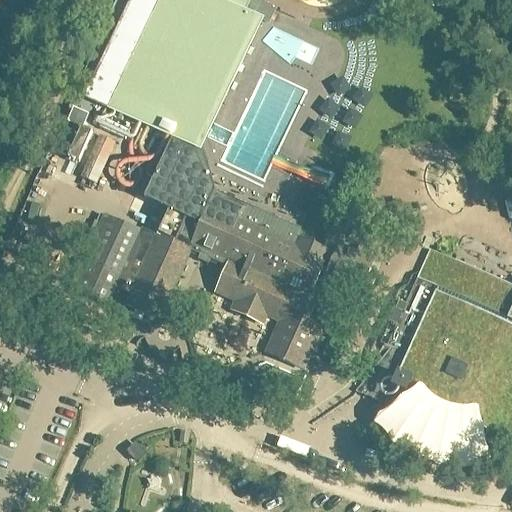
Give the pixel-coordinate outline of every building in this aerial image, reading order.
[(0,0),(0,8),(12,14),(18,0),(0,0)] [(153,247),(142,242),(121,292),(132,296),(128,307),(152,317),(160,321),(164,311),(188,255),(189,252),(199,257),(198,259),(208,264),(209,261),(219,265),(220,261),(228,265),(225,271),(215,294),(237,304),(235,308),(250,315),(248,319),(260,324),(265,314),(285,322),(274,347),(276,348),(279,357),(278,360),(299,369),(314,335),(304,330),(316,302),(316,301),(317,299),(317,298),(317,296),(316,293),(316,292),(315,291),(314,289),(313,288),(320,271),(311,267),(319,249),(299,240),(293,237),(297,229),(285,223),(216,193),(217,192),(215,191),(202,139),(259,19),(266,23),(273,8),(273,7),(258,0),(132,0),(86,98),(109,109),(174,140),(162,164),(155,161),(147,177),(154,180),(144,200),(168,211),(158,237),(157,237),(153,247)] [(269,50),(318,69),(326,50),(276,31),(269,50)] [(329,68),(348,74),(356,48),(344,44),(340,57),(333,55),(329,68)] [(77,161),(80,162),(92,134),(82,129),(88,116),(74,110),(74,111),(55,152),(67,157),(77,161)] [(107,132),(86,174),(101,181),(121,139),(107,132)] [(147,187),(143,158),(153,156),(150,134),(132,136),(134,156),(120,157),(124,190),(147,187)] [(113,310),(121,292),(142,242),(145,236),(104,219),(73,292),(113,310)] [(311,267),(320,271),(326,274),(325,276),(344,284),(342,287),(366,298),(374,280),(364,275),(373,254),(359,248),(356,255),(337,247),(341,236),(336,234),(328,230),(319,249),(311,267)] [(376,370),(362,387),(389,400),(394,390),(406,395),(407,393),(488,429),(483,440),(501,448),(511,452),(511,287),(429,250),(422,265),(376,370)] [(100,378),(106,360),(96,357),(90,374),(100,378)] [(136,446),(129,454),(137,461),(144,453),(136,446)]
